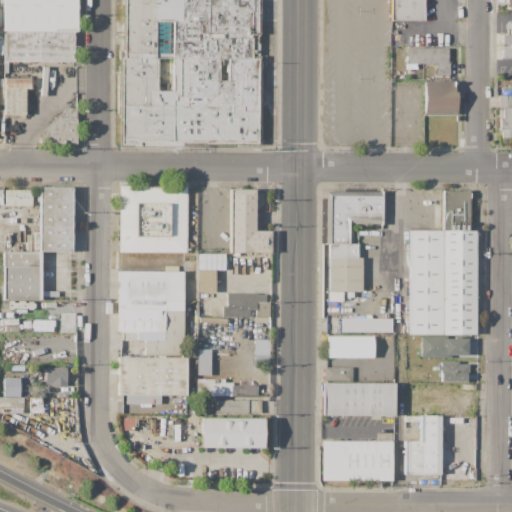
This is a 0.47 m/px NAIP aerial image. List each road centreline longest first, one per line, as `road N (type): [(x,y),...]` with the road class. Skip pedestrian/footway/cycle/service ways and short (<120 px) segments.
road 1 (tertiary): [(300,0),(293,511)]
road 2 (residential): [(0,165),(511,168)]
road 3 (residential): [(478,0),(479,146),(503,190),(499,501)]
road 4 (residential): [(101,0),(99,417),(106,447),(124,470)]
road 5 (residential): [(124,470),(142,485),(191,500),(401,502)]
